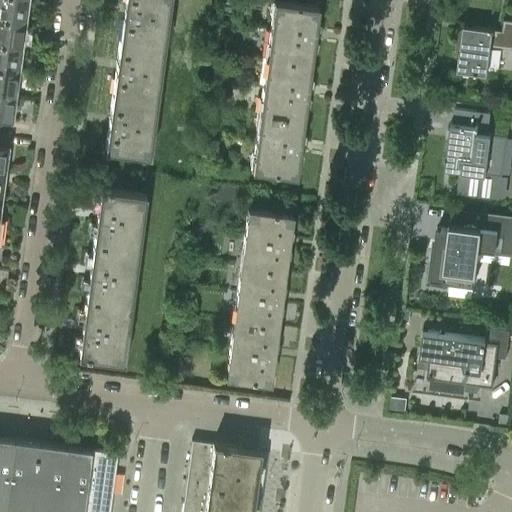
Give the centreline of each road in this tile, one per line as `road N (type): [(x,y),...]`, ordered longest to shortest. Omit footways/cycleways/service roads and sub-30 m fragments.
road 1 (residential): [(322,422),(379,0)]
road 2 (residential): [(18,381),(67,0)]
road 3 (residential): [(511,460),(450,440),(322,422)]
road 4 (residential): [(322,422),(155,400)]
road 5 (residential): [(155,400),(18,381)]
